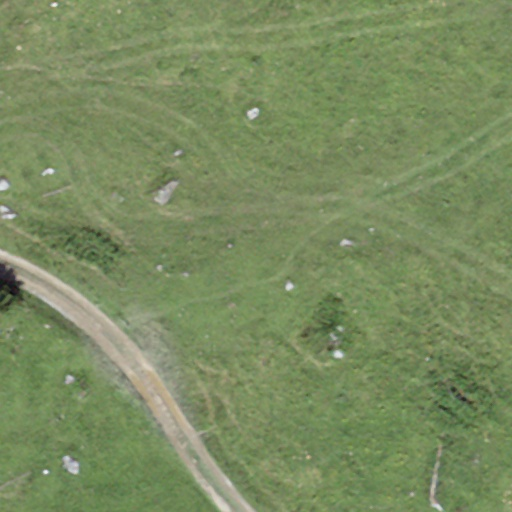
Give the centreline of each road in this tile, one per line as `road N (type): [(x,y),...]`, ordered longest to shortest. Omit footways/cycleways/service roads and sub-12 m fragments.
road 1 (track): [(129,332),(239,511)]
road 2 (track): [(0,245),(81,275),(129,332)]
